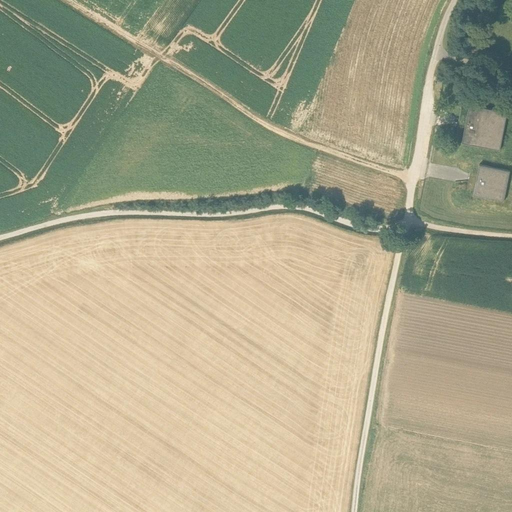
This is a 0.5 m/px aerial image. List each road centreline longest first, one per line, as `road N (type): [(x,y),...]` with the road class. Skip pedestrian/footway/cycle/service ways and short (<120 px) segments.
road 1 (track): [(0,237),(98,214),(291,207),(362,229),(406,224)]
road 2 (track): [(70,0),(268,127),(412,181)]
road 3 (track): [(353,511),(406,224)]
road 4 (track): [(406,224),(434,55),(511,70)]
